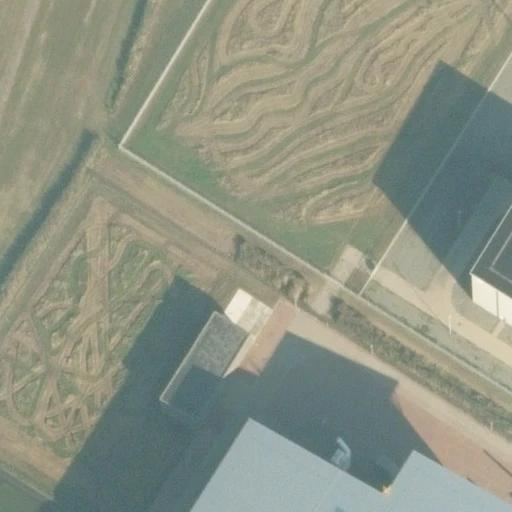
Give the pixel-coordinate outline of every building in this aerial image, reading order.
[(511,239),(471,305),(511,330),(511,239)] [(246,318),(240,332),(251,337),(257,323),(246,318)] [(159,411),(196,433),(250,347),(214,325),(159,411)] [(331,473),(342,479),(349,467),(338,461),(331,473)] [(373,511),(360,503),(354,511),(328,511),(262,470),(234,511),(426,511),(420,508),(417,511),(373,511)]
